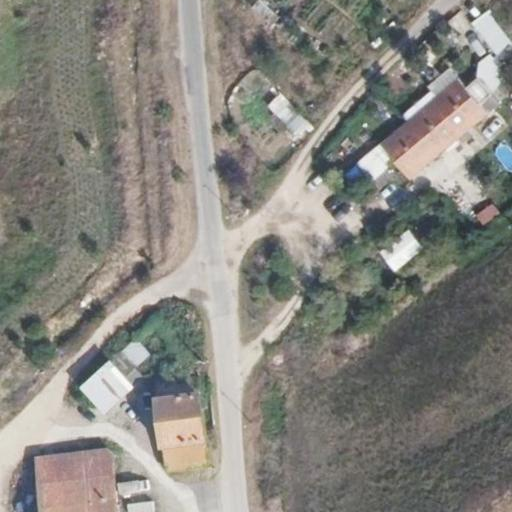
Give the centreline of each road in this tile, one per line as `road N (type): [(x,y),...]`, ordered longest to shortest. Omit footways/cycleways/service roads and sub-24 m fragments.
road 1 (track): [(0,450),(129,318),(215,245),(438,0)]
road 2 (unclassified): [(240,511),(190,0)]
